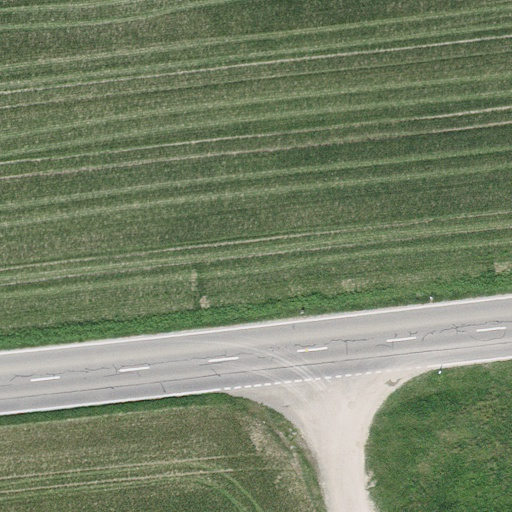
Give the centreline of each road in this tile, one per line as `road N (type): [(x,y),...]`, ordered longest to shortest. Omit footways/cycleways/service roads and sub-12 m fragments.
road 1 (tertiary): [(0,385),(511,325)]
road 2 (track): [(342,511),(302,348)]
